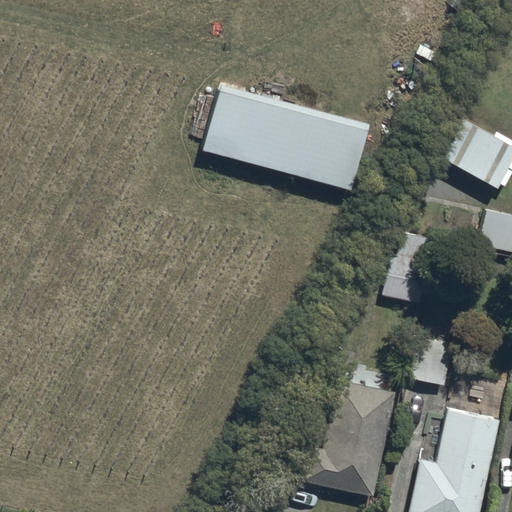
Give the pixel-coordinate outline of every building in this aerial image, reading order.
[(366,124),(217,89),(199,164),(348,199),(366,124)] [(493,192),(511,157),(511,144),(463,118),(439,162),(493,192)] [(511,215),(486,210),(478,251),(511,257),(511,215)] [(433,237),(399,229),(383,295),(418,303),(433,237)] [(444,392),(453,348),(415,341),(407,385),(444,392)] [(373,498),(394,395),(341,384),(321,487),(373,498)] [(479,511),(496,417),(445,408),(435,465),(421,462),(411,511),(479,511)]
